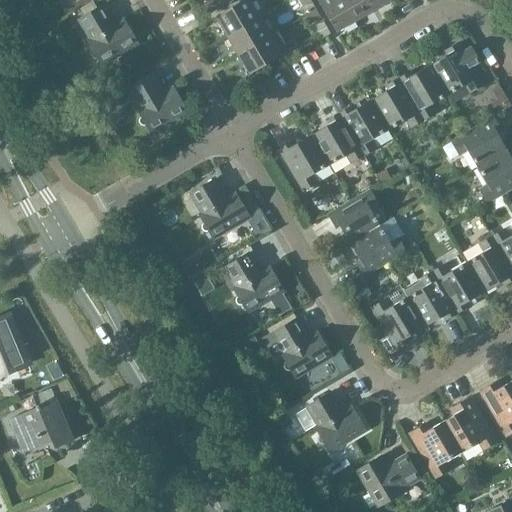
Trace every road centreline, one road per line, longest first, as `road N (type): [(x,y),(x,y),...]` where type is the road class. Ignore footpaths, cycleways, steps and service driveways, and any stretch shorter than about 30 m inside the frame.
road 1 (residential): [(511,328),(415,386),(383,387),(231,134)]
road 2 (residential): [(231,134),(434,13),(461,11),(479,20),(510,70)]
road 3 (tertiary): [(223,511),(59,236)]
road 4 (residential): [(0,208),(152,470)]
road 5 (residential): [(59,236),(231,134)]
road 6 (residential): [(231,134),(153,0)]
